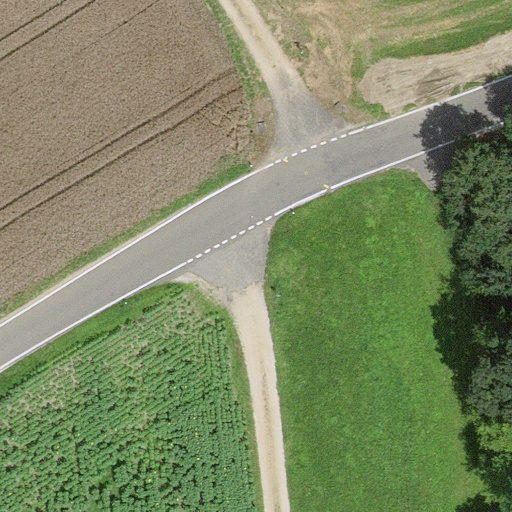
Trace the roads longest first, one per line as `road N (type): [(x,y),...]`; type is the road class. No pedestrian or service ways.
road 1 (tertiary): [(0,350),(334,166),(511,102)]
road 2 (track): [(271,511),(237,213)]
road 3 (track): [(334,166),(234,0)]
